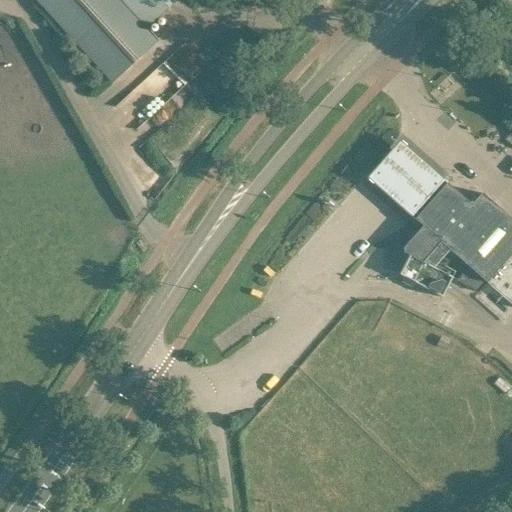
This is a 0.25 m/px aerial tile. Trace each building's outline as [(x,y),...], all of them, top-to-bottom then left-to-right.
[(157,40),(145,28),(120,0),(36,0),(111,81),(157,40)] [(120,0),(145,28),(175,0),(120,0)] [(415,220),(446,184),(425,165),(403,146),(371,181),(395,202),(415,220)] [(446,184),(415,220),(423,227),(406,246),(403,249),(404,253),(409,257),(399,275),(435,294),(441,297),(452,278),(445,274),(434,268),(450,249),(470,264),(456,280),(479,292),(486,283),(493,289),(511,305),(511,220),(482,194),(471,205),(446,184)] [(511,388),(499,378),(494,385),(505,395),(511,388)]
